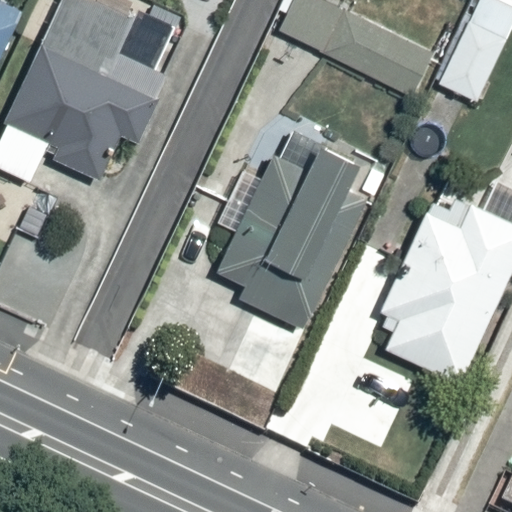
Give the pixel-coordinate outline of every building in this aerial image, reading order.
[(0,0),(0,46),(19,6),(4,0),(0,0)] [(133,11),(106,0),(63,0),(12,117),(56,137),(49,152),(96,172),(118,123),(142,133),(169,71),(117,47),(133,11)] [(324,0),(294,0),(281,26),(415,86),(432,49),(324,0)] [(511,0),(477,0),(443,79),(482,96),(511,27),(511,0)] [(282,147),(223,264),(253,281),(247,294),(309,326),(386,172),(319,138),(308,160),(282,147)] [(389,342),(465,379),(511,281),(511,215),(478,199),(471,214),(436,197),(385,304),(403,313),(389,342)]
